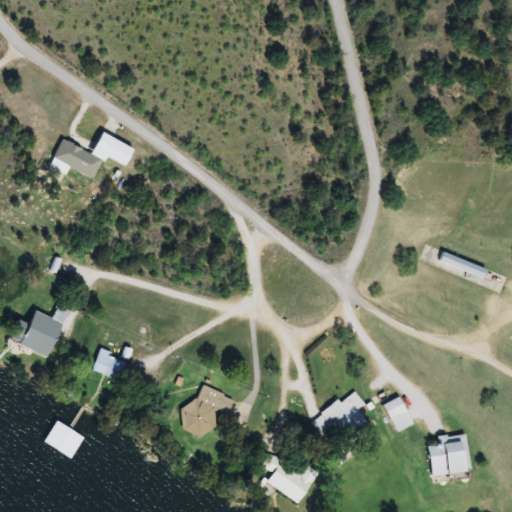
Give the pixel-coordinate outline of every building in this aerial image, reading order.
[(106,160),(64,140),(55,159),(96,179),(106,160)] [(489,270),(443,252),(440,261),(486,279),(489,270)] [(65,325),(37,313),(31,327),(28,326),(23,336),(27,338),(23,346),(50,359),(65,325)] [(94,369),(120,382),(129,363),(103,350),(94,369)] [(182,428),(208,440),(220,412),(229,416),(236,399),(201,384),(182,428)] [(312,422),(325,441),(339,431),(349,445),(372,428),(359,411),(366,406),(355,390),(312,422)] [(386,404),(397,433),(414,426),(403,397),(386,404)] [(89,430),(65,409),(49,428),(73,449),(89,430)] [(467,434),(438,438),(439,445),(429,446),(433,478),(453,476),(453,479),(473,477),(467,434)] [(268,482),(300,505),(321,475),(308,465),(301,475),(271,454),(261,468),(273,476),(268,482)]
